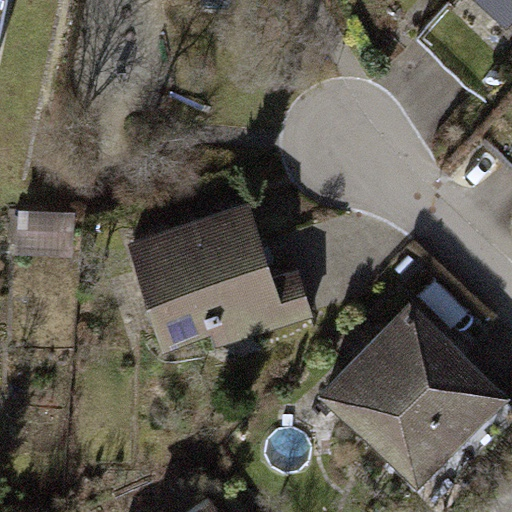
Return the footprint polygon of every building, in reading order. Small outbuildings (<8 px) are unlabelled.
[(0,0),(0,53),(10,0),(0,0)] [(511,0),(488,0),(511,23),(511,0)] [(264,197),(143,234),(179,348),(299,311),(264,197)] [(81,210),(28,208),(27,250),(79,252),(81,210)] [(511,378),(424,295),(335,389),(435,483),(511,402),(511,378)] [(238,511),(228,496),(202,511),(238,511)]
